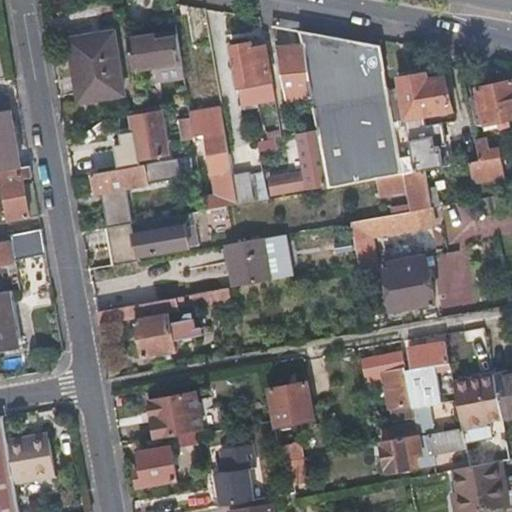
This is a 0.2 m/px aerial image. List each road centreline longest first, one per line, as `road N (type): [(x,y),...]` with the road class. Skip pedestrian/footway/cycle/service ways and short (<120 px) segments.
road 1 (residential): [(88,381),(21,0)]
road 2 (primary): [(301,0),(511,37)]
road 3 (residential): [(111,511),(88,381)]
